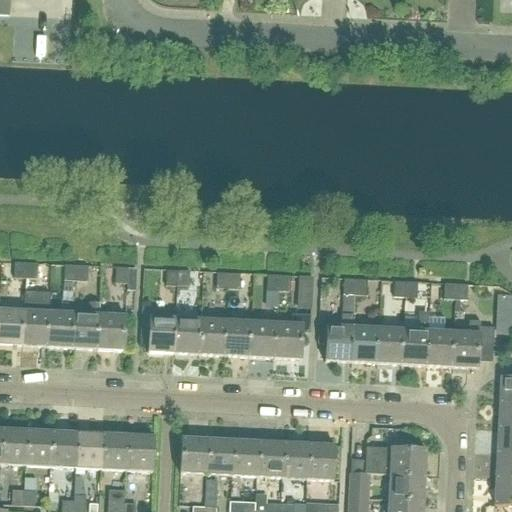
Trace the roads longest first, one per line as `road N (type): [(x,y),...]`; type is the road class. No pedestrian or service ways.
road 1 (residential): [(0,393),(424,419),(451,439),(453,511)]
road 2 (unclassified): [(511,51),(191,38),(140,25),(125,0)]
